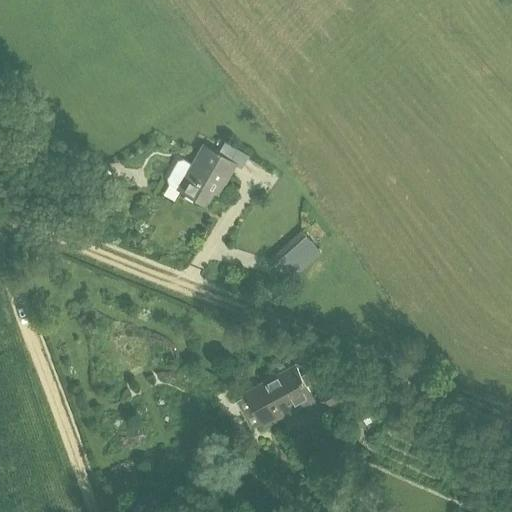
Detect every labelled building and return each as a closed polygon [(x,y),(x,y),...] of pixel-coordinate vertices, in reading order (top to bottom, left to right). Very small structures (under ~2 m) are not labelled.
[(169,185),(205,205),(215,186),(220,189),(235,163),(202,145),(192,165),(182,160),(177,162),(168,179),(169,185)] [(95,202),(102,216),(114,211),(108,197),(95,202)] [(269,260),(288,281),(305,266),(306,267),(323,253),(303,231),(269,260)] [(292,412),(291,410),(313,397),(307,385),(311,382),(307,376),(303,378),(296,365),(246,392),(248,395),(237,401),(252,429),(263,423),(265,427),(292,412)] [(333,407),(340,419),(359,409),(361,414),(373,408),(364,389),(352,396),(343,380),(321,391),(330,408),(333,407)]
